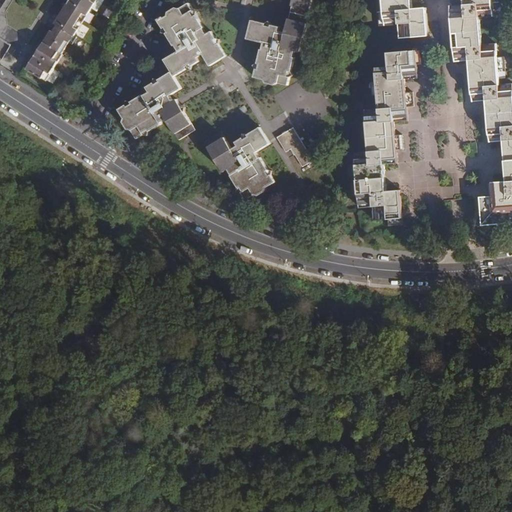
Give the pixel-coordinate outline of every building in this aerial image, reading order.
[(70,42),(77,31),(78,29),(75,27),(83,12),(87,15),(96,2),(92,0),(69,0),(56,21),(59,23),(53,32),(51,31),(27,69),(46,81),(59,60),(55,58),(65,41),(70,44),(70,42)] [(293,0),(293,5),(312,10),(313,0),(293,0)] [(377,0),(379,10),(384,10),(385,16),(399,14),(402,37),(430,35),(428,7),(414,8),(413,0),(377,0)] [(464,0),(465,5),(451,6),(455,48),(469,47),(474,91),(486,90),(490,133),(503,132),(508,181),(489,183),(490,197),(482,198),(485,225),(511,222),(511,214),(511,211),(511,89),(501,91),(498,50),(485,51),(481,16),(495,15),(493,0),(464,0)] [(176,133),(193,124),(177,98),(173,100),(170,95),(183,87),(176,75),(186,69),(184,68),(192,64),(193,66),(200,62),(197,57),(203,54),(210,65),(227,55),(220,43),(217,45),(214,39),(216,37),(212,31),(207,34),(204,28),(205,26),(197,13),(194,15),(192,10),(193,9),(190,3),(188,4),(183,7),(180,9),(179,7),(170,12),(170,14),(160,20),(164,26),(166,25),(169,30),(166,31),(174,45),(176,44),(179,50),(165,58),(173,71),(160,78),(161,81),(156,84),(154,81),(147,86),(151,92),(144,96),(144,95),(133,101),(134,102),(128,105),(128,104),(119,109),(126,119),(123,120),(129,129),(131,128),(138,138),(145,134),(143,132),(149,129),(150,130),(161,124),(160,124),(168,119),(176,133)] [(303,52),(310,23),(290,18),(286,32),(280,30),(281,26),(272,24),(271,27),(266,26),(267,23),(253,20),(248,38),(265,43),(264,48),(262,48),(259,62),(260,62),(258,70),(257,69),(255,76),(266,79),(266,82),(276,84),(277,81),(289,84),(291,77),(290,77),(292,70),(293,70),(296,56),(295,55),(296,50),(303,52)] [(82,34),(77,31),(70,42),(75,45),(82,34)] [(404,218),(402,190),(388,191),(386,163),(400,162),(395,115),(410,113),(409,106),(407,93),(406,79),(420,77),(417,52),(389,54),(390,65),(377,66),(380,108),(365,110),(369,148),(355,150),(359,195),(372,194),(374,208),(388,206),(389,220),(404,218)] [(222,131),(205,141),(224,173),(230,169),(236,179),(235,180),(239,187),(240,186),(248,199),(256,195),(258,196),(268,190),(267,188),(277,182),(272,174),(271,175),(268,171),(270,170),(265,162),(263,162),(258,153),(272,144),(261,127),(249,134),(251,136),(246,139),(245,137),(236,142),(238,145),(233,149),(222,131)] [(314,160),(295,128),(278,137),(286,151),(292,147),(303,166),(314,160)] [(164,159),(158,169),(164,173),(171,164),(164,159)]
